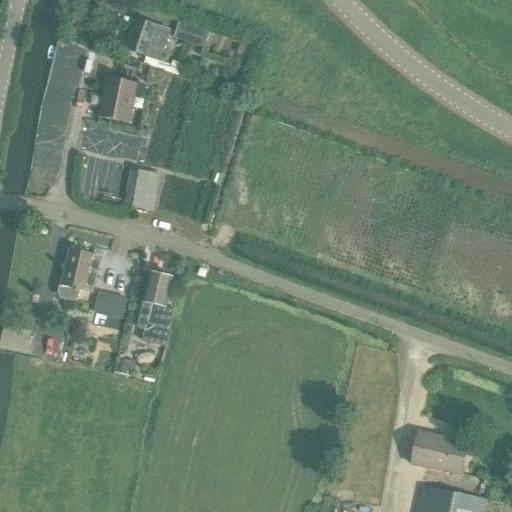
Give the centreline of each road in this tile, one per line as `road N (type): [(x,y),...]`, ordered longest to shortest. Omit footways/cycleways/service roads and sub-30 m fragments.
road 1 (unclassified): [(511,368),(183,249),(0,201)]
road 2 (tertiary): [(343,0),(431,82),(511,131)]
